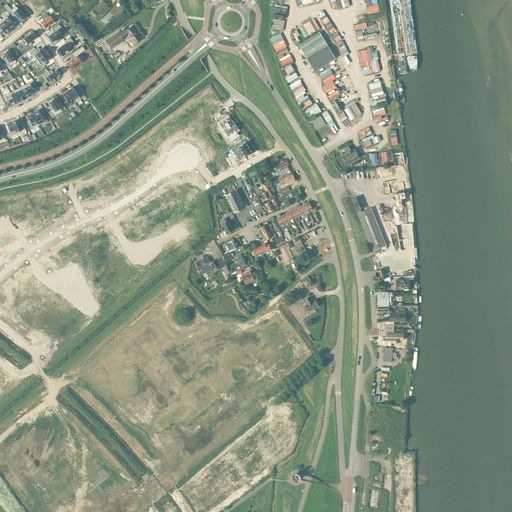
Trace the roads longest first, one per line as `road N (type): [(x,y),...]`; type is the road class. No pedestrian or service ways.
road 1 (secondary): [(253,59),(321,168),(355,257),(361,336),(349,495)]
road 2 (residential): [(235,487),(269,450),(280,392),(268,352),(241,324),(191,333)]
road 3 (secondary): [(0,177),(96,139),(198,50)]
road 4 (residential): [(0,119),(68,79),(32,21),(0,47)]
road 5 (unclassified): [(282,144),(191,36)]
road 6 (unclassified): [(299,511),(336,375)]
road 7 (unknown): [(287,15),(288,44),(346,133)]
road 8 (unclassified): [(349,495),(336,375)]
